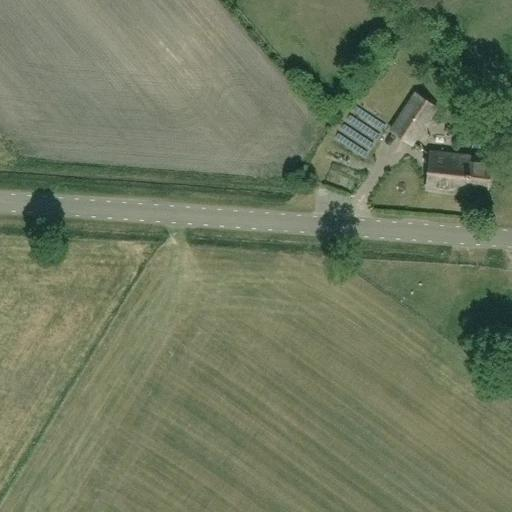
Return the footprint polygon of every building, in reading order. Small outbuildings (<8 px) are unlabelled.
[(404,44),(392,37),(378,59),(390,66),(404,44)] [(436,107),(415,93),(390,130),(412,144),(436,107)] [(363,114),(348,142),(372,156),(388,128),(363,114)] [(426,189),(486,196),(491,158),(430,152),(426,189)] [(333,182),(354,183),(355,166),(334,165),(333,182)]
